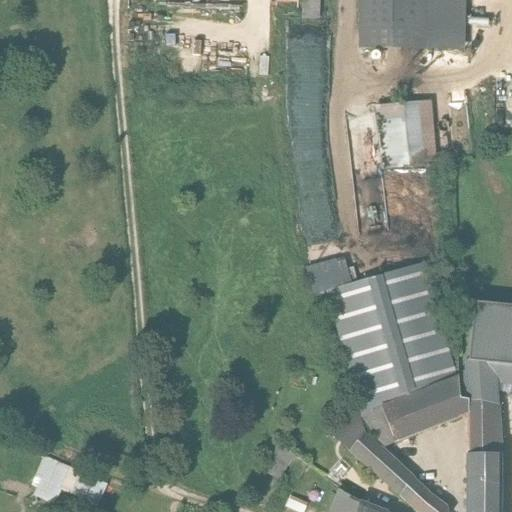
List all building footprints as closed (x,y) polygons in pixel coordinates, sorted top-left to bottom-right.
[(305,21),(319,21),(320,0),(301,0),(301,20),(305,20),(305,21)] [(358,0),(357,50),(464,52),(464,0),(358,0)] [(430,102),(374,107),(380,172),(383,171),(384,199),(404,198),(402,169),(435,166),(430,102)] [(498,407),(462,401),(459,401),(458,377),(422,264),(357,283),(352,269),(346,271),(343,258),(304,269),(312,296),(325,293),(358,408),(331,438),(412,511),(446,511),(446,507),(428,493),(382,449),(466,417),(465,511),(500,511),(502,456),(498,407)] [(462,401),(498,407),(497,392),(511,393),(511,307),(473,304),(462,401)] [(169,388),(151,390),(154,410),(171,407),(169,388)] [(275,447),(261,472),(270,477),(278,481),(285,467),(291,470),(283,486),(293,491),(306,467),(292,456),(275,447)] [(39,483),(32,498),(54,507),(61,492),(97,508),(107,486),(43,458),(33,480),(39,483)] [(337,490),(328,511),(355,511),(360,502),(337,490)] [(290,497),(285,507),(295,511),(298,511),(302,503),(290,497)] [(381,511),(360,502),(355,511),(381,511)]
